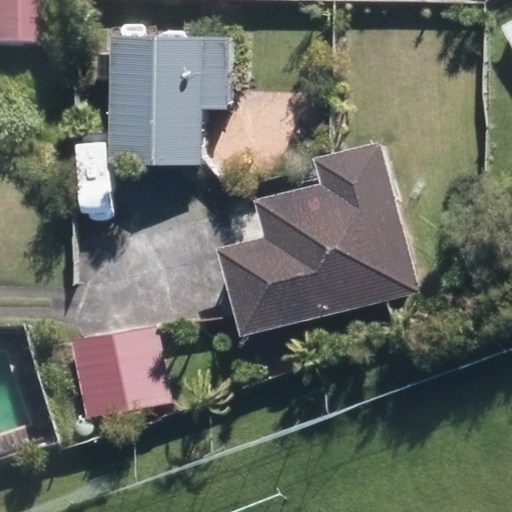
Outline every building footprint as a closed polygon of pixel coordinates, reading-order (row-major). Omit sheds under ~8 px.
[(51,0),(0,0),(0,37),(51,38),(51,0)] [(221,27),(128,26),(125,144),(203,145),(204,86),(220,86),(221,27)] [(418,278),(385,139),(332,151),(338,174),(269,191),(277,225),(235,235),(255,318),(418,278)] [(122,148),(96,146),(92,221),(118,223),(122,148)] [(157,328),(86,339),(96,405),(167,395),(157,328)]
